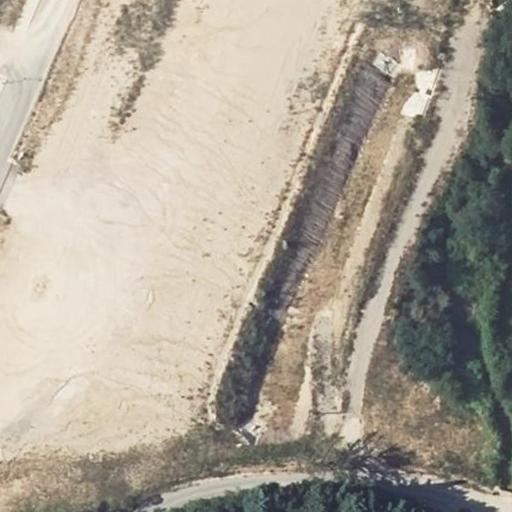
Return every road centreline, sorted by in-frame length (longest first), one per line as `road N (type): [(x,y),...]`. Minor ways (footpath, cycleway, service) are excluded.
road 1 (unclassified): [(152,511),(192,491),(268,475),(371,477),(488,511)]
road 2 (residential): [(0,139),(59,0)]
